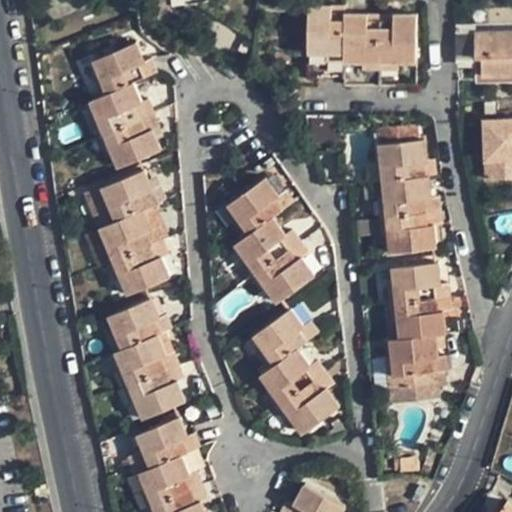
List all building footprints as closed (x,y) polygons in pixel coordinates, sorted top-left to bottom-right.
[(332,10),(332,3),(308,3),(308,73),(345,73),(346,10),(332,10)] [(380,82),(381,17),(369,17),(369,11),(346,10),(345,73),(344,81),(380,82)] [(416,11),(393,11),(393,18),(381,17),(380,82),(415,82),(416,11)] [(511,28),(456,29),(457,55),(474,55),(482,55),(482,74),(511,73),(511,28)] [(93,58),(107,91),(134,80),(158,70),(152,57),(145,60),(137,40),(93,58)] [(511,80),(511,73),(482,74),(482,55),(474,55),(475,81),(511,80)] [(91,98),(105,131),(155,110),(149,98),(142,101),(134,80),(107,91),(91,98)] [(161,124),(155,110),(105,131),(120,166),(162,147),(154,127),(161,124)] [(511,119),(486,120),(488,179),(511,178),(511,119)] [(429,173),(428,160),(426,138),(379,143),(383,177),(429,173)] [(437,159),(428,160),(429,173),(438,172),(437,159)] [(146,167),(102,186),(116,219),(143,207),(166,198),(160,184),(154,187),(146,167)] [(432,195),(429,173),(383,177),(387,213),(441,207),(440,195),(432,195)] [(250,231),(274,214),(288,204),(295,199),(287,188),(280,193),(267,175),(229,201),(250,231)] [(99,224),(99,226),(116,219),(102,186),(86,192),(99,224)] [(303,210),(295,199),(288,204),(296,215),(303,210)] [(152,227),(143,207),(116,219),(99,226),(99,228),(113,259),(163,237),(158,225),(152,227)] [(441,207),(387,213),(392,250),(437,244),(435,222),(442,221),(441,207)] [(236,242),(256,271),(301,237),(293,227),(288,231),(274,214),(250,231),(236,242)] [(97,265),(113,259),(99,228),(99,226),(84,232),(97,265)] [(169,251),(163,237),(113,259),(128,292),(170,274),(162,254),(169,251)] [(310,250),(301,237),(256,271),(278,300),(316,273),(303,255),(310,250)] [(392,264),(397,300),(450,294),(448,281),(441,282),(439,259),(392,264)] [(236,285),(251,275),(247,269),(232,280),(236,285)] [(451,307),(450,294),(397,300),(401,335),(437,332),(446,331),(444,309),(451,307)] [(109,313),(122,346),(158,330),(172,324),(167,313),(160,315),(152,296),(109,313)] [(255,333),(276,362),(299,345),(320,329),(312,319),(305,324),(292,306),(255,333)] [(115,349),(129,382),(178,361),(173,348),(168,351),(158,330),(122,346),(115,349)] [(440,354),(437,332),(401,335),(391,336),(393,355),(395,373),(407,372),(409,387),(439,383),(438,369),(445,368),(444,353),(440,354)] [(260,372),(282,402),(327,369),(318,358),(311,363),(299,345),(276,362),(260,372)] [(389,389),(409,387),(407,372),(395,373),(393,355),(384,355),(389,389)] [(184,374),(178,361),(129,382),(143,415),(186,397),(178,378),(184,374)] [(335,381),(327,369),(282,402),(303,431),(341,403),(328,386),(335,381)] [(138,433),(152,465),(182,451),(201,444),(195,430),(189,433),(181,414),(138,433)] [(139,470),(153,503),(203,482),(198,469),(191,472),(182,451),(152,465),(139,470)] [(209,496),(203,482),(153,503),(156,511),(207,511),(202,499),(209,496)] [(281,510),(285,511),(340,511),(345,503),(305,482),(295,500),(289,496),(281,510)] [(511,511),(511,500),(505,496),(494,511),(511,511)]
